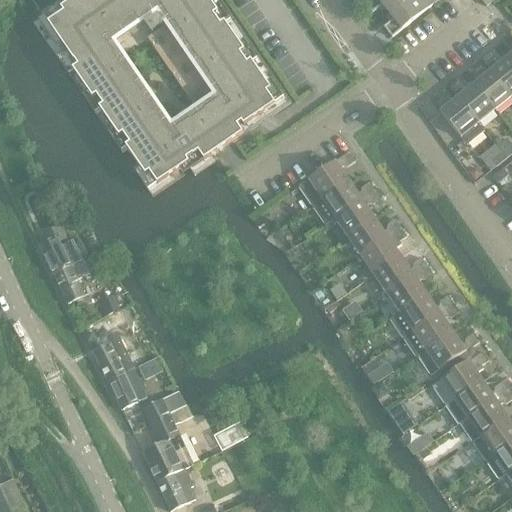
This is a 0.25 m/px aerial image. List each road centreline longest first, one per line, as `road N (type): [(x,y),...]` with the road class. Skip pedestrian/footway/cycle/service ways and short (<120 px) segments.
road 1 (unclassified): [(118,511),(0,259)]
road 2 (residential): [(511,259),(389,84)]
